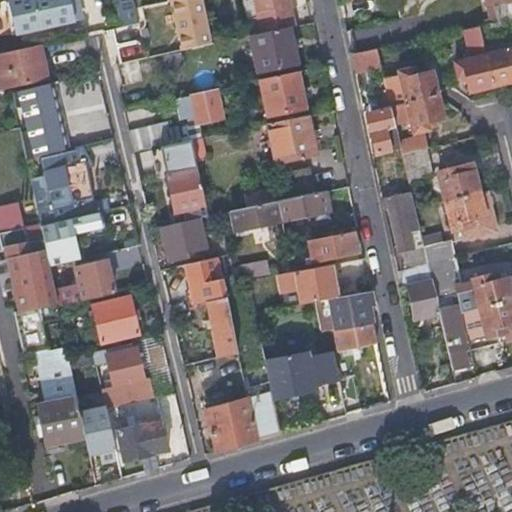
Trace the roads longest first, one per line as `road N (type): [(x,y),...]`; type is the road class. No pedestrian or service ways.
road 1 (residential): [(94,35),(198,479)]
road 2 (residential): [(416,418),(323,0)]
road 3 (residential): [(416,418),(198,479)]
